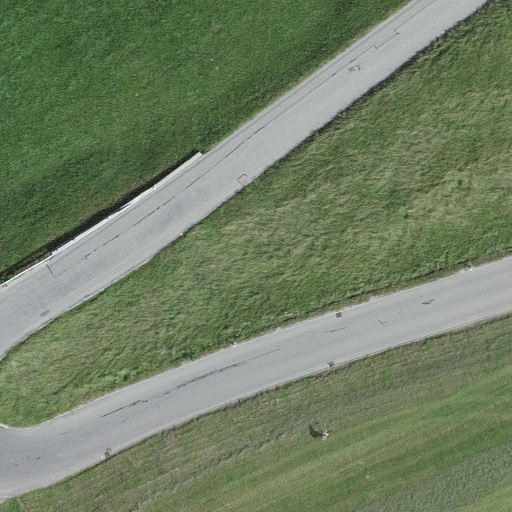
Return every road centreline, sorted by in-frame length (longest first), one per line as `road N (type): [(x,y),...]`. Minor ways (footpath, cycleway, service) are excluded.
road 1 (tertiary): [(0,326),(277,146),(470,0)]
road 2 (tertiary): [(511,284),(165,401),(16,465),(0,463)]
